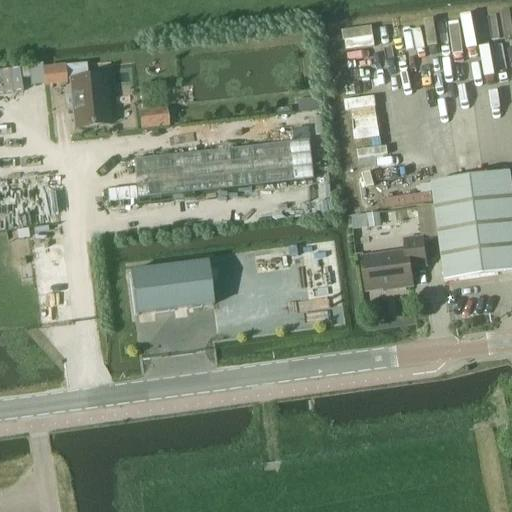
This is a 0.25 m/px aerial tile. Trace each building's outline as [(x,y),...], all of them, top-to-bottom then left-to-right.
[(500,6),(486,8),(491,38),(511,34),(511,14),(501,16),(500,6)] [(427,22),(431,48),(442,46),(438,21),(427,22)] [(394,26),(371,27),(372,56),(395,55),(394,26)] [(44,88),(66,85),(64,67),(42,69),(44,88)] [(72,97),(64,98),(66,112),(74,111),(76,130),(110,126),(105,78),(71,82),(72,97)] [(321,99),(298,101),(299,114),(322,111),(321,99)] [(345,113),(375,109),(374,99),(344,103),(345,113)] [(352,123),(376,120),(374,110),(351,113),(352,123)] [(354,132),(377,129),(376,120),(352,123),(354,132)] [(293,130),(294,143),(309,142),(308,129),(293,130)] [(354,143),(379,140),(378,129),(377,129),(354,132),(353,133),(354,143)] [(137,200),(313,182),(309,142),(294,143),(133,161),(137,200)] [(445,284),(511,274),(511,185),(510,174),(431,185),(431,186),(433,194),(434,204),(445,284)] [(431,186),(419,187),(420,196),(433,194),(431,186)] [(135,189),(107,192),(109,204),(137,200),(135,189)] [(420,196),(384,201),(385,210),(434,204),(433,194),(420,196)] [(434,207),(418,209),(422,240),(438,238),(434,207)] [(378,214),(366,216),(367,226),(379,224),(378,214)] [(406,254),(362,260),(366,293),(394,289),(395,291),(413,288),(410,270),(426,267),(422,240),(405,242),(406,254)] [(305,283),(327,282),(325,259),(303,261),(305,283)] [(208,264),(129,274),(134,317),(213,307),(208,264)]
